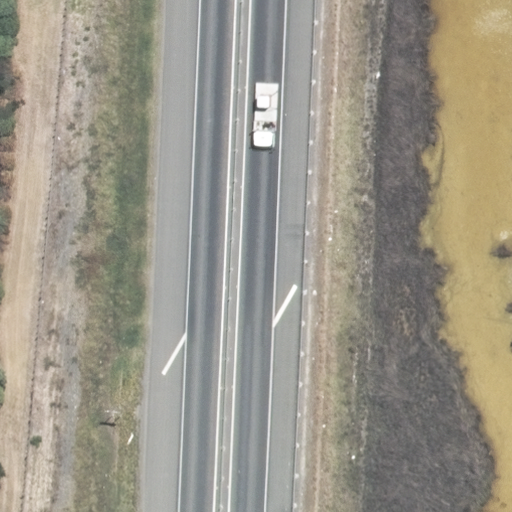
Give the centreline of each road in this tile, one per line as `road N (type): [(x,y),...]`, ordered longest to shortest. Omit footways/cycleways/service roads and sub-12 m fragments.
road 1 (trunk): [(266,0),(243,511)]
road 2 (trunk): [(177,511),(199,0)]
